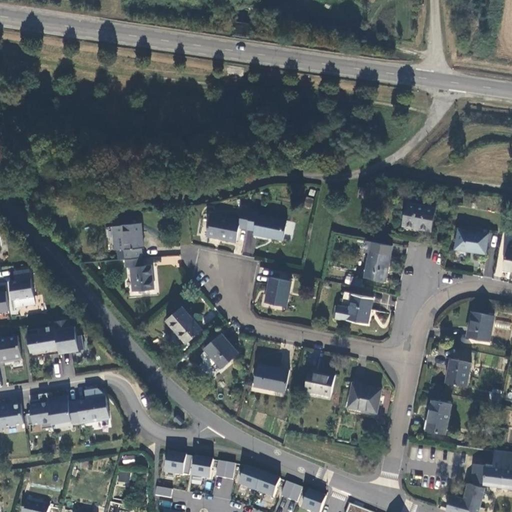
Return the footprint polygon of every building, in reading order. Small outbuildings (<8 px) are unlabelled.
[(358,197),(367,199),(369,189),(360,187),(358,197)] [(305,197),(304,206),(311,208),(313,198),(305,197)] [(404,226),(431,231),(436,208),(408,202),(404,226)] [(239,227),(247,229),(251,211),(251,209),(243,207),(240,220),(211,213),(206,236),(236,242),(239,227)] [(251,211),(247,229),(255,230),(254,234),(283,240),(287,220),(258,214),(259,212),(251,211)] [(126,259),(142,258),(141,247),(144,247),(142,222),(123,224),(113,226),(115,249),(125,248),(126,259)] [(456,248),(485,253),(488,233),(459,229),(456,248)] [(503,269),(511,270),(511,247),(508,247),(503,269)] [(365,277),(386,281),(391,254),(370,250),(365,277)] [(160,264),(179,266),(180,257),(161,255),(160,264)] [(143,265),(142,258),(126,259),(126,267),(131,267),(133,291),(154,289),(152,264),(143,265)] [(15,298),(16,306),(35,303),(30,268),(14,271),(15,280),(10,281),(13,298),(15,298)] [(292,281),(271,277),(265,302),(287,307),(292,281)] [(0,311),(9,310),(6,290),(0,291),(0,311)] [(368,324),(373,298),(345,292),(342,306),(340,305),(338,318),(368,324)] [(186,343),(203,330),(182,306),(166,320),(186,343)] [(467,336),(489,341),(495,316),(472,311),(467,336)] [(54,321),(55,325),(60,352),(84,348),(82,334),(77,335),(75,325),(71,326),(69,318),(54,321)] [(60,352),(55,325),(27,330),(32,357),(60,352)] [(239,353),(222,333),(205,348),(206,349),(217,362),(221,367),(239,353)] [(18,335),(0,337),(0,359),(1,359),(1,361),(22,358),(18,335)] [(217,362),(206,349),(202,354),(201,356),(209,366),(212,366),(217,362)] [(466,386),(471,363),(451,359),(446,382),(466,386)] [(285,392),(290,370),(259,364),(254,386),(285,392)] [(331,395),(335,375),(309,370),(305,390),(331,395)] [(382,389),(353,383),(348,407),(377,412),(382,389)] [(86,399),(78,400),(81,421),(81,422),(110,418),(106,395),(99,388),(90,389),(91,393),(85,394),(86,399)] [(48,398),(47,392),(39,393),(40,398),(29,400),(32,412),(27,413),(29,424),(41,422),(42,428),(53,426),(52,423),(48,398)] [(68,395),(48,398),(52,423),(71,419),(72,422),(81,421),(78,400),(69,401),(68,395)] [(452,404),(433,400),(427,430),(446,433),(452,404)] [(0,430),(3,430),(2,426),(24,422),(21,403),(9,405),(9,404),(0,404),(0,430)] [(184,421),(178,415),(174,419),(181,425),(184,421)] [(486,464),(486,465),(474,463),(472,481),(475,481),(475,484),(468,483),(464,498),(451,495),(446,511),(448,511),(478,511),(485,487),(484,487),(484,484),(511,488),(511,452),(494,450),(493,465),(486,464)] [(189,454),(170,451),(166,471),(185,475),(189,454)] [(136,466),(134,455),(123,457),(125,467),(136,466)] [(216,458),(197,455),(194,475),(213,478),(216,458)] [(237,464),(219,460),(216,476),(234,479),(237,464)] [(266,471),(248,465),(241,483),(258,490),(266,471)] [(129,482),(130,472),(120,471),(119,481),(129,482)] [(284,478),(266,471),(258,490),(276,497),(284,478)] [(305,487),(287,480),(282,496),(299,502),(305,487)] [(174,489),(158,486),(156,495),(172,498),(174,489)] [(312,488),(304,507),(317,511),(322,511),(330,495),(312,488)] [(26,500),(23,511),(48,511),(50,506),(26,500)]
